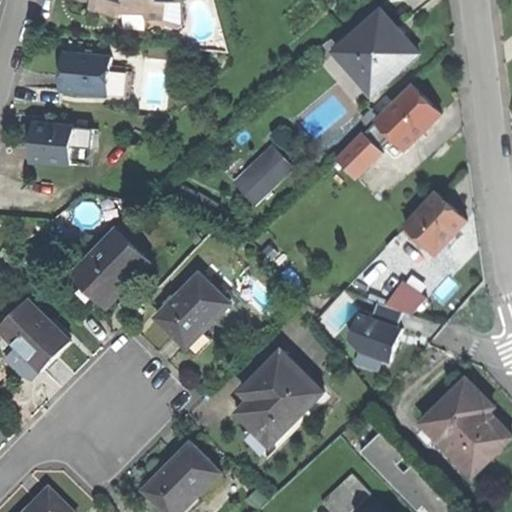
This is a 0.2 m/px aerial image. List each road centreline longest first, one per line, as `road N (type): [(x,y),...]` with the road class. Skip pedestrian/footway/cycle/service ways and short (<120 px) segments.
road 1 (residential): [(511,279),(477,0)]
road 2 (residential): [(0,480),(25,454),(122,400)]
